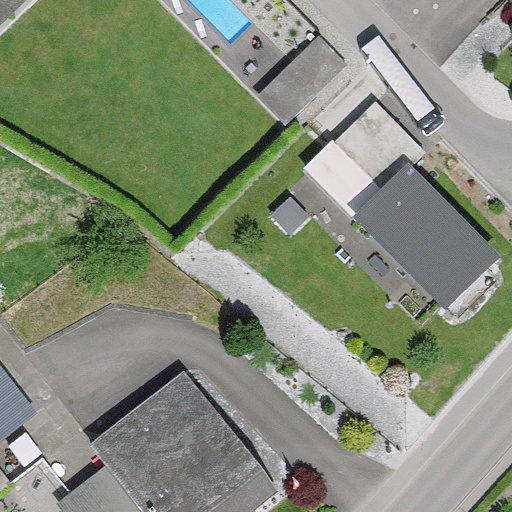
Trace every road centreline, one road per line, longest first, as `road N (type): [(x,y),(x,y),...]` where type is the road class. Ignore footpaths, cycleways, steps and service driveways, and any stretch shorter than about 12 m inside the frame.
road 1 (residential): [(511,143),(460,122),(339,0)]
road 2 (unclassified): [(417,511),(511,406)]
